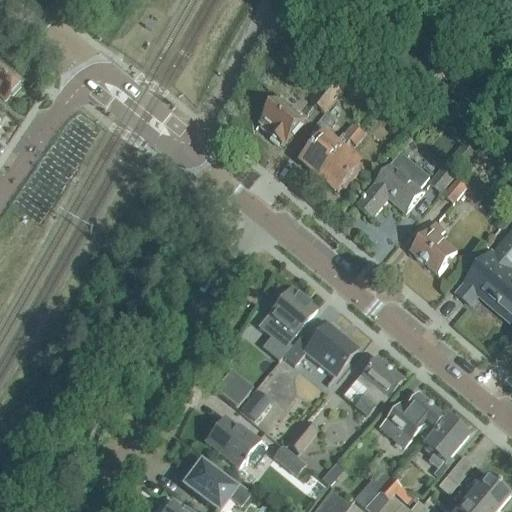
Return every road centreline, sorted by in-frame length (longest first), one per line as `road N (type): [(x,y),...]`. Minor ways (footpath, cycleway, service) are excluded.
road 1 (residential): [(84,511),(240,245),(265,217)]
road 2 (residential): [(511,425),(265,217)]
road 3 (residential): [(189,144),(212,121),(271,0)]
road 4 (residential): [(0,197),(62,106),(88,82)]
road 5 (residential): [(189,144),(117,82),(88,82)]
road 6 (residential): [(88,82),(68,50),(0,0)]
road 7 (residential): [(88,82),(156,139),(189,144)]
